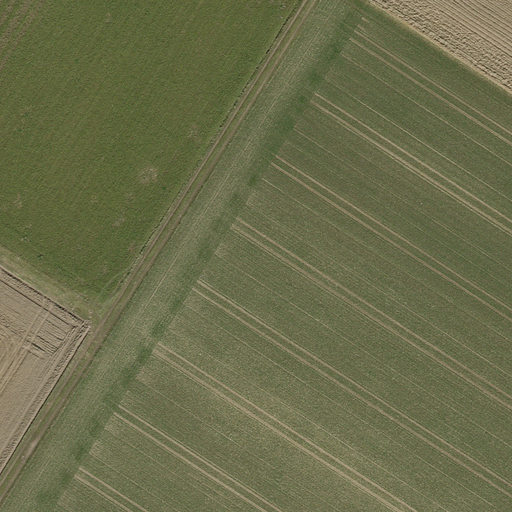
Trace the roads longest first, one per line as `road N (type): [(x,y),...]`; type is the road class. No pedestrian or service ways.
road 1 (track): [(0,497),(312,0)]
road 2 (track): [(0,254),(107,325)]
